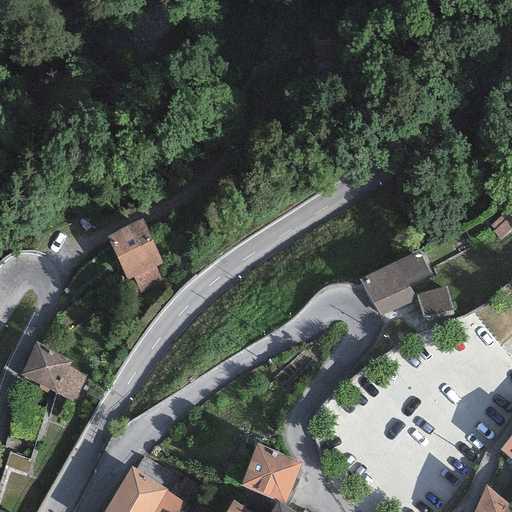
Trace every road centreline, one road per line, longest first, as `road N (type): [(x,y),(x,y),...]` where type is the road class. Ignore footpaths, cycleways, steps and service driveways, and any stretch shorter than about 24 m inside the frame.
road 1 (tertiary): [(53,511),(122,384),(193,298),(455,118),(511,64)]
road 2 (unclassified): [(81,511),(129,439),(339,304),(360,314),(363,332),(304,402),(297,428),(336,511)]
road 3 (track): [(53,282),(103,233),(141,214),(215,197),(381,0)]
road 4 (tertiary): [(0,310),(18,269),(29,266),(53,282),(0,406)]
